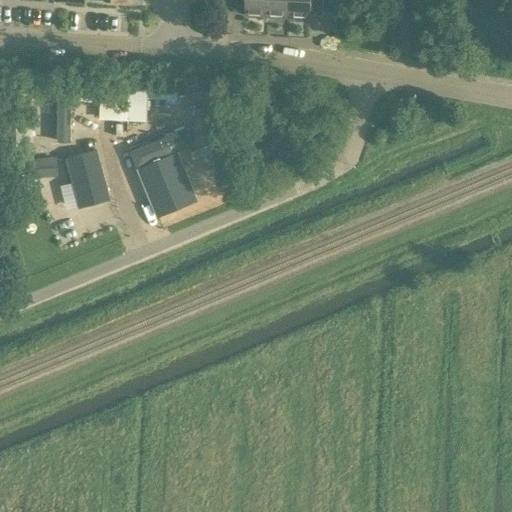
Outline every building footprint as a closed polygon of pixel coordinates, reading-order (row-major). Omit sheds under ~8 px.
[(245,0),(244,14),(266,15),(267,0),(245,0)] [(267,0),(266,15),(288,16),(289,0),(267,0)] [(289,0),(288,16),(310,17),(310,0),(289,0)] [(74,82),(73,99),(100,100),(99,117),(146,119),(147,85),(74,82)] [(31,98),(18,98),(17,119),(29,120),(31,98)] [(207,108),(195,107),(193,129),(206,130),(207,108)] [(88,127),(89,114),(41,114),(41,127),(88,127)] [(187,129),(131,152),(157,216),(182,205),(179,196),(192,190),(176,151),(193,144),(187,129)] [(100,147),(68,156),(81,207),(113,198),(100,147)] [(19,154),(8,156),(11,174),(18,173),(20,185),(36,182),(34,173),(35,172),(32,151),(19,153),(19,154)] [(211,152),(200,156),(208,177),(219,172),(211,152)]
